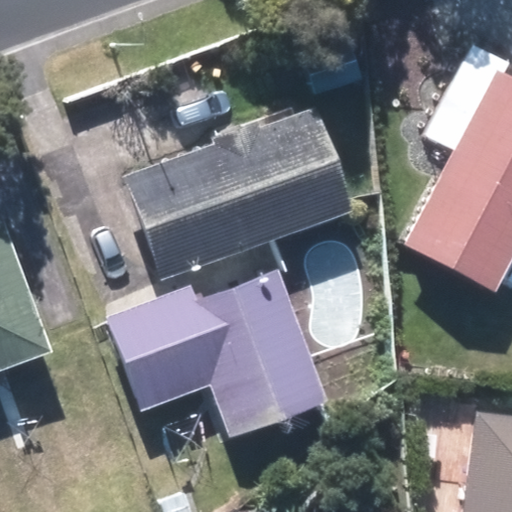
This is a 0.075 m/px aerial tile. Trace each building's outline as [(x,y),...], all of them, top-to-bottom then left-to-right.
[(495,283),(511,249),(511,74),(505,70),(510,59),(469,39),(422,133),(447,146),(401,236),(495,283)] [(316,106),(124,169),(158,274),(351,211),(316,106)] [(4,218),(0,218),(0,363),(49,347),(4,218)] [(250,257),(106,311),(142,407),(209,381),(229,434),(283,413),(287,426),(334,408),(280,265),(256,274),(250,257)] [(436,338),(404,337),(402,376),(435,377),(435,367),(476,369),(478,328),(436,326),(436,338)] [(511,511),(511,412),(476,410),(466,511),(511,511)]
